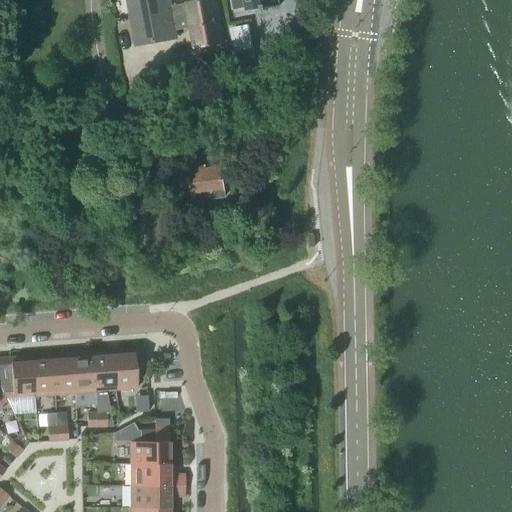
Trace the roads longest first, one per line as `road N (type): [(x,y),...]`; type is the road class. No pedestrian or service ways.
road 1 (tertiary): [(356,511),(349,87)]
road 2 (unclassified): [(213,511),(215,438),(190,376),(184,326),(125,328)]
road 3 (residential): [(146,114),(305,85),(349,87)]
road 4 (residential): [(0,335),(125,328)]
